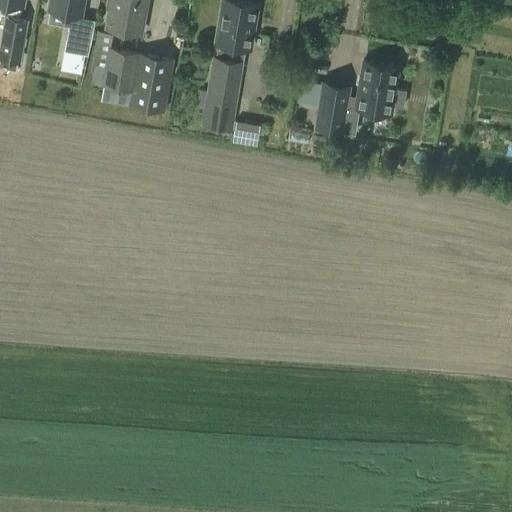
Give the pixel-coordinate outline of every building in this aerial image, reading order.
[(0,0),(0,8),(9,11),(8,16),(7,16),(0,52),(0,55),(0,56),(0,65),(16,70),(18,59),(19,59),(26,20),(18,18),(21,4),(23,4),(23,0),(0,0)] [(50,0),(49,9),(71,13),(64,49),(88,53),(90,43),(74,39),(75,32),(78,32),(81,16),(83,0),(50,0)] [(106,5),(106,9),(109,10),(106,27),(139,33),(145,0),(107,0),(111,1),(110,6),(106,5)] [(232,0),(222,0),(216,43),(250,49),(257,4),(232,0)] [(96,39),(91,63),(96,64),(93,81),(102,83),(100,95),(128,100),(126,110),(162,116),(172,59),(109,47),(110,42),(96,39)] [(212,56),(201,122),(231,127),(243,61),(212,56)] [(342,130),(346,104),(356,106),(391,112),(392,104),(403,105),(405,90),(395,88),(399,65),(363,59),(357,96),(347,95),(349,85),(324,81),(316,126),(342,130)] [(235,119),(232,140),(255,144),(259,124),(235,119)]
